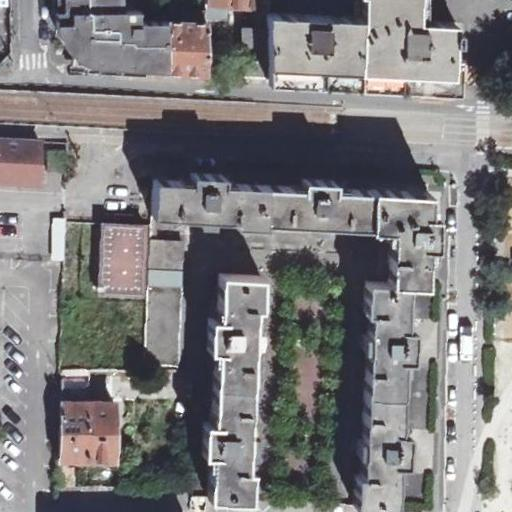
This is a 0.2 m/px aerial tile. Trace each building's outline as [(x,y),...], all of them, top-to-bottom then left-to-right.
[(147,8),(146,0),(57,0),(58,24),(60,31),(63,39),(69,45),(75,50),(88,55),(119,58),(119,51),(144,52),(143,69),(168,71),(168,20),(141,20),(140,9),(147,8)] [(266,0),(205,0),(206,1),(207,10),(207,14),(226,15),(226,3),(251,4),(252,26),(268,26),(267,11),(267,2),(266,0)] [(416,20),(417,0),(362,0),(362,15),(284,12),(284,2),(270,2),(270,11),(267,11),(268,26),(269,75),(309,77),(360,80),(407,82),(450,85),(453,42),(458,42),(458,29),(453,29),(454,22),(416,20)] [(183,20),(168,20),(168,71),(208,72),(208,20),(207,20),(207,14),(207,10),(183,9),(183,20)] [(269,75),(268,26),(252,26),(243,25),(244,75),(269,75)] [(0,177),(39,179),(40,141),(0,138),(0,177)] [(353,505),(395,507),(397,461),(403,461),(403,463),(406,464),(406,461),(404,461),(398,442),(398,433),(407,433),(408,431),(399,431),(402,359),(411,359),(411,357),(402,357),(403,351),(403,347),(411,329),(413,329),(413,327),(410,327),(410,329),(405,329),(404,320),(407,282),(424,283),(425,260),(424,260),(424,259),(424,247),(426,247),(426,246),(426,244),(431,245),(431,246),(434,246),(434,245),(427,226),(427,214),(427,213),(426,213),(427,195),(428,195),(428,191),(422,191),(422,193),(417,192),(418,190),(396,189),(396,191),(376,190),(376,188),(370,188),(370,189),(365,189),(365,191),(344,190),(345,188),(342,188),(342,190),(333,190),(333,187),(331,187),(331,182),(333,182),(333,179),(331,179),(331,180),(312,186),(300,186),(260,184),(222,182),(210,182),(192,173),(192,172),(190,172),(190,175),(192,175),(192,180),(169,179),(169,176),(167,176),(167,179),(153,179),(143,369),(158,369),(158,364),(176,364),(182,241),(156,240),(157,215),(197,217),(197,222),(211,223),(211,218),(233,219),(233,224),(263,225),(264,221),(308,223),(307,228),(321,228),(322,223),(368,226),(368,228),(385,229),(384,238),(389,238),(388,259),(387,281),(365,280),(363,312),(368,312),(367,333),(362,333),(362,342),(361,347),(366,348),(362,438),(356,438),(356,452),(361,452),(360,473),(355,473),(353,505)] [(222,174),(192,172),(192,173),(210,182),(222,182),(222,174)] [(301,178),(300,186),(312,186),(331,180),(331,179),(301,178)] [(98,293),(142,295),(145,224),(133,223),(133,213),(124,213),(115,223),(101,222),(98,293)] [(435,215),(427,214),(427,226),(434,245),(435,215)] [(63,217),(52,217),(51,256),(61,256),(63,217)] [(207,494),(249,496),(250,468),(246,468),(246,454),(247,454),(255,432),(248,432),(253,342),(260,343),(254,320),(254,306),(259,306),(261,275),(218,273),(216,314),(208,313),(206,346),(214,347),(211,417),(202,416),(200,449),(209,449),(207,494)] [(254,320),(260,343),(262,306),(259,306),(254,306),(254,320)] [(412,352),(413,329),(411,329),(403,347),(403,351),(402,357),(411,357),(412,357),(412,352)] [(87,368),(59,367),(58,396),(89,397),(89,376),(87,375),(87,368)] [(69,454),(115,456),(115,436),(120,436),(120,417),(115,417),(115,398),(89,397),(58,396),(56,454),(69,454)] [(256,467),(255,432),(247,454),(246,454),(246,468),(250,468),(256,467)] [(69,454),(56,454),(55,481),(68,482),(69,454)]
